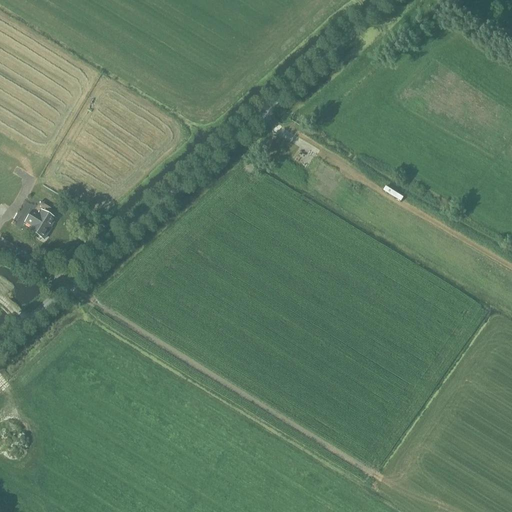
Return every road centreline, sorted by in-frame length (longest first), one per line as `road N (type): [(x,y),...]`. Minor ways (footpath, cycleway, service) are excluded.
road 1 (unclassified): [(0,348),(386,0)]
road 2 (track): [(511,266),(277,128),(262,111)]
